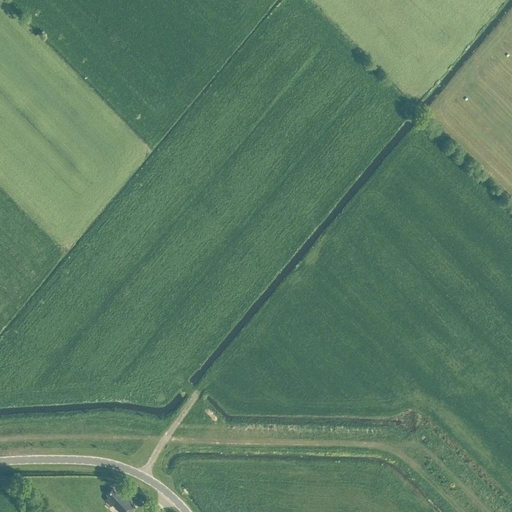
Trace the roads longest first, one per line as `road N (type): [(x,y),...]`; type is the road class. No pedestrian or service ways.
road 1 (track): [(165,439),(383,447),(461,511)]
road 2 (unclassified): [(185,511),(127,468),(80,459),(0,461)]
